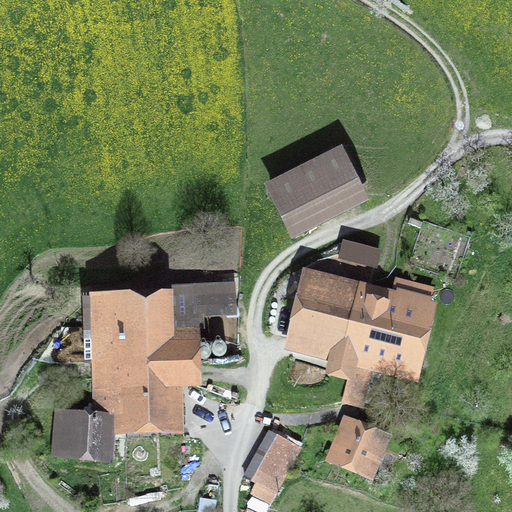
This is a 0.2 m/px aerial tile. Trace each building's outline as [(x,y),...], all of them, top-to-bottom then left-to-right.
[(268,189),(288,229),(357,194),(336,154),(268,189)] [(428,301),(413,297),(415,288),(400,284),(394,308),(308,287),(296,338),(411,367),(428,301)] [(235,316),(235,286),(209,286),(210,316),(235,316)] [(196,321),(200,321),(199,288),(169,289),(169,296),(85,297),(85,324),(95,324),(95,385),(113,385),(114,407),(126,407),(127,424),(171,423),(171,384),(196,384),(196,362),(204,360),(204,341),(196,341),(196,321)] [(332,371),(325,398),(344,402),(350,376),(332,371)] [(58,425),(64,426),(63,452),(99,455),(102,417),(88,416),(88,409),(81,408),(80,415),(58,414),(58,425)] [(348,426),(335,458),(369,472),(382,440),(348,426)] [(269,432),(245,476),(275,492),(299,448),(269,432)]
